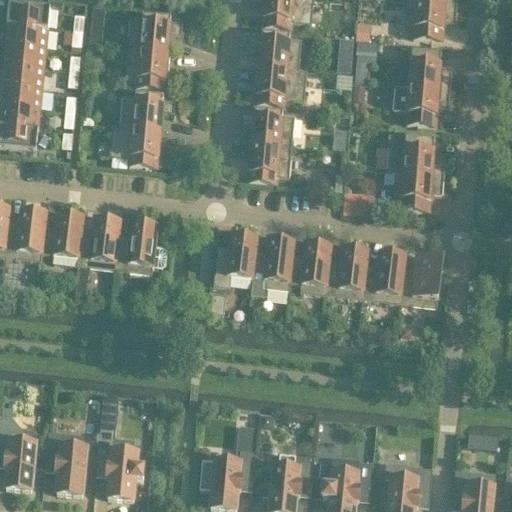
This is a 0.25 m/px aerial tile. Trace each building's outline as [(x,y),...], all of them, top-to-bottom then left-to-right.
[(264,0),(262,32),(290,35),(291,28),(311,30),(314,0),(309,0),(264,0)] [(407,0),(407,6),(456,10),(457,0),(407,0)] [(456,10),(407,6),(405,28),(413,29),(412,44),(442,46),(443,28),(455,29),(456,10)] [(7,30),(48,34),(50,13),(9,9),(7,30)] [(73,36),(83,37),(84,21),(75,21),(73,36)] [(127,55),(167,58),(169,41),(181,42),(182,28),(130,23),(127,55)] [(367,44),(368,29),(357,28),(356,43),(367,44)] [(48,34),(7,30),(5,50),(46,54),(48,34)] [(83,37),(73,36),(72,57),(81,58),(83,37)] [(99,52),(100,38),(90,37),(90,38),(89,51),(99,52)] [(298,76),(298,75),(301,45),(249,40),(248,54),(260,55),(258,73),(298,76)] [(340,46),(339,57),(352,58),(353,47),(340,46)] [(357,47),(356,66),(376,68),(378,49),(357,47)] [(46,54),(5,50),(3,70),(44,74),(46,54)] [(167,58),(127,55),(124,85),(136,86),(136,92),(164,95),(167,58)] [(411,56),(409,93),(450,96),(451,77),(439,76),(441,58),(411,56)] [(81,58),(72,57),(70,77),(79,78),(81,58)] [(3,70),(1,91),(42,95),(44,74),(3,70)] [(298,76),(258,73),(255,109),(283,112),(284,106),(304,108),(307,76),(298,75),(298,76)] [(79,78),(70,77),(68,97),(77,98),(79,78)] [(352,94),(353,78),(339,77),(338,93),(352,94)] [(42,95),(1,91),(0,96),(0,111),(40,115),(42,95)] [(356,92),(355,103),(365,104),(366,93),(356,92)] [(395,92),(393,116),(407,117),(406,129),(435,132),(436,114),(448,115),(450,96),(409,93),(395,92)] [(123,101),(120,132),(120,133),(160,136),(162,119),(174,120),(175,106),(123,101)] [(66,102),(65,117),(74,118),(76,103),(66,102)] [(0,111),(0,131),(38,135),(47,136),(49,116),(40,115),(0,111)] [(74,118),(65,117),(63,133),(73,134),(74,118)] [(251,150),(291,154),(294,122),(242,118),(241,131),(253,132),(251,150)] [(38,135),(0,131),(0,152),(36,156),(38,135)] [(120,133),(120,132),(112,131),(109,162),(129,164),(129,170),(157,173),(160,136),(120,133)] [(62,138),(61,154),(71,155),(72,139),(62,138)] [(387,177),(394,178),(443,181),(445,162),(433,162),(434,144),(390,141),(387,177)] [(291,154),(251,150),(248,187),(276,189),(276,183),(288,184),(291,154)] [(443,181),(394,178),(392,200),(400,200),(399,215),(428,217),(430,200),(442,201),(443,181)] [(342,197),(343,187),(335,186),(334,196),(342,197)] [(345,198),(342,219),(371,221),(372,213),(365,199),(345,198)] [(0,262),(3,263),(9,215),(0,214),(0,262)] [(9,215),(3,263),(4,263),(15,264),(15,265),(41,268),(42,259),(41,259),(44,232),(45,232),(46,220),(21,217),(19,229),(8,228),(9,216),(9,215)] [(56,233),(45,232),(44,232),(41,259),(42,259),(53,261),(77,264),(78,264),(81,236),(82,236),(83,224),(58,221),(56,233)] [(78,264),(77,264),(76,272),(78,272),(74,307),(85,308),(88,273),(89,273),(114,277),(118,241),(119,241),(120,229),(95,226),(93,238),(82,236),(81,236),(78,264)] [(118,241),(114,277),(115,277),(115,276),(126,277),(126,278),(152,281),(153,272),(162,273),(166,270),(167,256),(164,253),(155,252),(157,233),(132,230),(130,242),(119,241),(118,241)] [(253,284),(256,257),(257,245),(232,242),(230,254),(218,252),(213,291),(229,294),(231,282),(253,284)] [(288,297),(289,288),(292,261),(293,261),(294,249),(269,246),(267,258),(256,257),(253,284),(251,300),(266,302),(267,294),(288,297)] [(304,262),(293,261),(292,261),(289,288),(301,290),(300,298),(325,301),(329,265),(330,265),(331,253),(305,250),(304,262)] [(329,265),(325,301),(337,302),(337,303),(362,305),(366,270),(367,270),(368,257),(342,255),(341,267),(330,265),(329,265)] [(378,271),(367,270),(366,270),(362,305),(374,306),(374,307),(399,310),(403,274),(405,262),(379,259),(378,271)] [(415,275),(403,274),(399,310),(399,309),(411,311),(436,314),(442,266),(416,263),(415,275)] [(224,303),(212,301),(210,319),(222,320),(224,303)] [(407,333),(402,333),(401,342),(410,343),(411,337),(407,333)] [(11,422),(12,414),(2,413),(1,421),(11,422)] [(36,449),(35,449),(36,438),(33,435),(21,433),(12,422),(11,422),(1,421),(0,420),(0,459),(6,460),(5,474),(8,474),(6,494),(31,497),(36,449)] [(99,443),(97,470),(98,470),(98,469),(108,470),(107,483),(109,484),(108,504),(133,506),(135,486),(143,487),(144,473),(136,473),(137,458),(133,458),(134,446),(114,444),(115,433),(100,431),(99,443)] [(49,438),(46,465),(47,465),(47,464),(57,465),(56,478),(59,479),(57,499),(82,502),(87,454),(82,453),(83,441),(49,438)] [(496,455),(496,448),(497,444),(489,443),(488,454),(496,455)] [(202,467),(200,496),(212,497),(210,511),(235,511),(237,496),(240,496),(241,483),(251,484),(251,485),(253,485),(255,458),(240,456),(239,468),(215,466),(215,469),(202,467)] [(265,485),(263,501),(271,502),(269,511),(295,511),(296,501),(299,502),(300,489),(310,489),(310,490),(311,490),(314,463),(279,460),(278,472),(273,471),(272,486),(265,485)] [(323,491),(322,504),(330,505),(329,511),(354,511),(355,507),(358,507),(359,494),(369,495),(369,496),(370,496),(373,469),(358,467),(334,465),(333,477),(331,491),(323,491)] [(315,481),(325,482),(325,481),(326,469),(316,468),(315,481)] [(385,470),(384,484),(391,485),(388,511),(417,511),(418,500),(428,501),(428,502),(429,502),(432,475),(409,472),(385,470)] [(455,477),(453,504),(454,504),(454,503),(464,504),(463,511),(491,511),(493,492),(469,490),(470,478),(455,477)]
